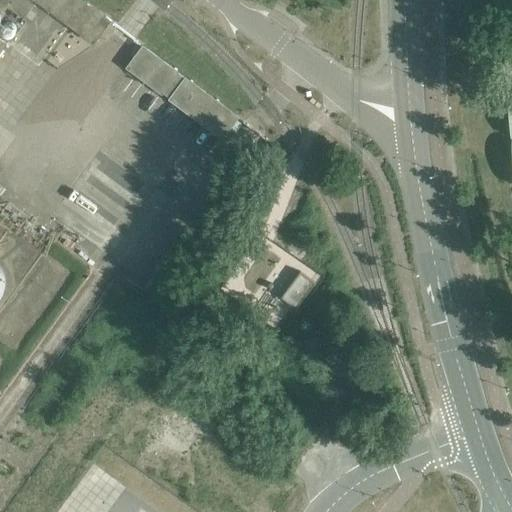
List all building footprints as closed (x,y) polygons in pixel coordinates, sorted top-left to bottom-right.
[(109,21),(81,0),(36,0),(93,42),(109,21)] [(17,29),(17,27),(17,26),(16,25),(16,24),(15,23),(14,22),(13,21),(12,21),(11,20),(9,20),(8,20),(6,21),(5,21),(4,22),(3,23),(3,25),(2,26),(2,27),(2,29),(3,30),(4,32),(5,33),(6,34),(7,34),(8,35),(9,35),(11,35),(12,34),(13,34),(14,33),(16,31),(16,30),(17,29)] [(238,117),(186,78),(177,72),(178,72),(143,46),(128,67),(162,93),(162,92),(171,98),(170,99),(222,138),(238,117)] [(277,163),(285,152),(277,145),(268,157),(277,163)] [(296,308),(316,282),(300,271),(281,297),(296,308)]
